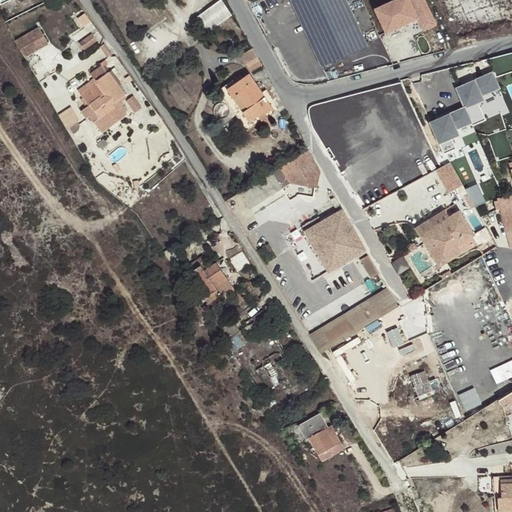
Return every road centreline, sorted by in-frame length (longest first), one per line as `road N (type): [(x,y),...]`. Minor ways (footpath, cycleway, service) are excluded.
road 1 (residential): [(387,466),(92,0)]
road 2 (residential): [(511,43),(290,100)]
road 3 (residential): [(399,297),(290,100)]
road 4 (track): [(0,126),(54,210),(90,228),(118,209)]
